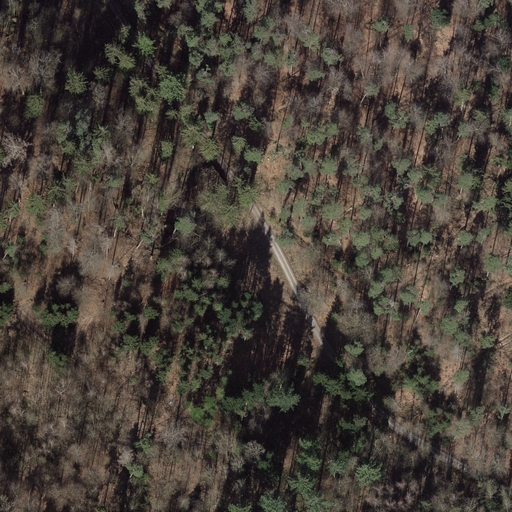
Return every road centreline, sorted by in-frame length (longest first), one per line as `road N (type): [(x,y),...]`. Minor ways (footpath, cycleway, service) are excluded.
road 1 (residential): [(112,0),(271,238),(327,347),(361,393),(400,429),(511,495)]
road 2 (track): [(63,511),(139,441),(182,439),(234,456)]
